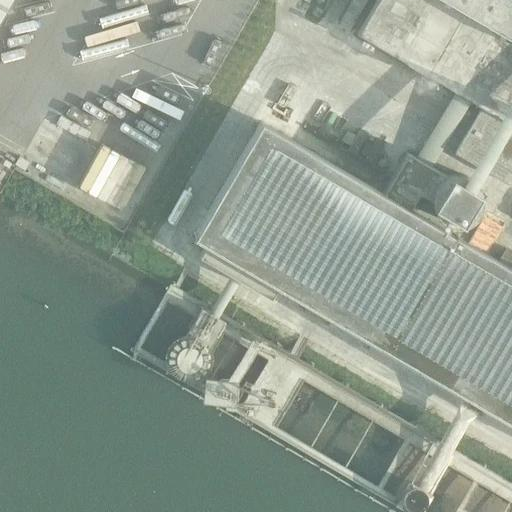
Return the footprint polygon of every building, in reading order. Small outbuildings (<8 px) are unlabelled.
[(0,0),(0,21),(12,0),(0,0)] [(511,0),(351,0),(338,24),(480,106),(465,131),(453,153),(511,186),(511,183),(511,0)] [(260,121),(193,234),(511,420),(511,268),(408,207),(418,191),(430,199),(430,196),(431,193),(432,190),(433,187),(435,184),(437,182),(439,179),(442,177),(444,176),(406,153),(383,193),(260,121)] [(339,153),(335,163),(375,181),(380,170),(339,153)] [(466,472),(511,496),(511,482),(472,460),(466,472)]
